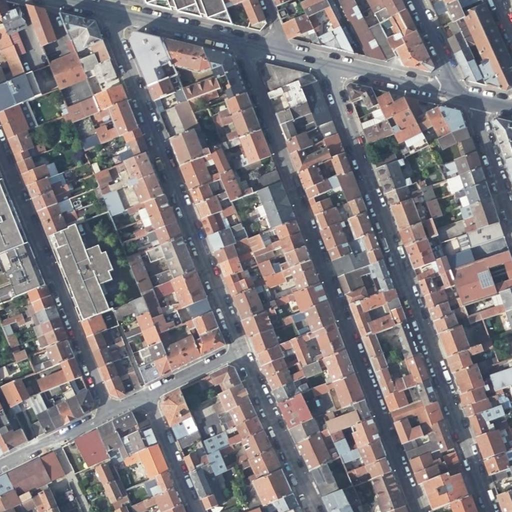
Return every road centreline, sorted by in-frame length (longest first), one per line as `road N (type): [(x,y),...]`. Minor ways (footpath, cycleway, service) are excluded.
road 1 (residential): [(237,41),(416,511)]
road 2 (residential): [(317,60),(488,511)]
road 3 (residential): [(238,351),(102,8)]
road 4 (residential): [(0,147),(105,415)]
road 5 (residential): [(312,511),(238,351)]
road 6 (residential): [(317,60),(460,94)]
road 7 (residential): [(102,8),(237,41)]
road 8 (residential): [(511,221),(475,113),(460,94)]
road 9 (residential): [(194,511),(146,396)]
